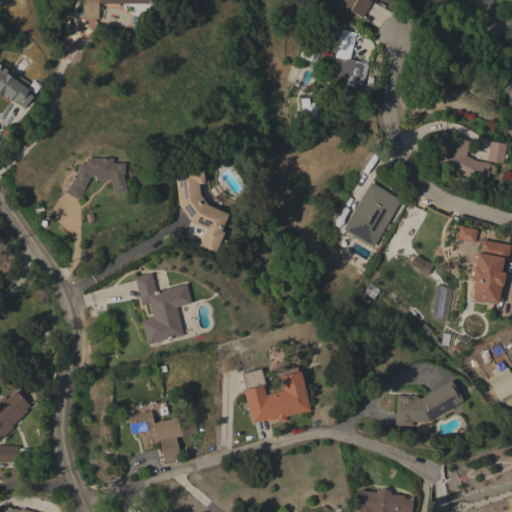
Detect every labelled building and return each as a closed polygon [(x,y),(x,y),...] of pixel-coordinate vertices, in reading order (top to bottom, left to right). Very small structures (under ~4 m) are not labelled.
[(150,0),(150,3),(98,3),(97,19),(82,18),(82,0),(150,0)] [(368,0),(370,1),(361,17),(349,10),(350,8),(336,1),(336,0),(368,0)] [(481,0),(492,0),(497,14),(487,17),(481,0)] [(314,63),(298,56),(317,13),(333,20),(314,63)] [(357,102),(348,99),(348,98),(332,94),(341,59),(333,57),(340,30),(355,34),(349,59),(366,63),(366,64),(367,65),(357,102)] [(30,83),(32,80),(40,85),(23,108),(15,102),(15,103),(10,100),(13,96),(12,96),(9,101),(1,95),(0,96),(0,65),(1,66),(6,69),(5,70),(7,71),(9,68),(30,83)] [(300,99),(308,98),(308,107),(316,106),(317,118),(301,120),(300,116),(302,116),(302,110),(301,110),(300,99)] [(456,136),(470,142),(464,155),(476,161),(489,163),(489,165),(497,166),(495,174),(488,172),(487,179),(474,177),(473,180),(447,169),(424,153),(434,138),(442,129),(451,137),(456,136)] [(353,133),(367,133),(367,142),(353,142),(353,133)] [(489,141),(505,143),(504,154),(507,154),(506,160),(503,159),(502,164),(486,161),(489,141)] [(75,174),(75,171),(77,171),(77,163),(85,163),(85,158),(112,158),(112,163),(124,163),(124,173),(122,173),(126,191),(114,195),(110,179),(107,179),(107,181),(94,181),(95,176),(88,176),(88,179),(83,188),(84,188),(77,200),(64,192),(73,178),(74,178),(77,174),(75,174)] [(174,171),(202,167),(204,183),(198,184),(199,194),(207,205),(227,214),(220,231),(223,232),(214,254),(198,247),(206,229),(191,222),(178,205),(174,171)] [(369,182),(400,200),(372,247),(342,229),(369,182)] [(455,239),(458,226),(475,229),(473,242),(455,239)] [(469,299),(473,280),(470,280),(475,252),(477,253),(480,240),(509,246),(506,262),(503,261),(501,272),(503,272),(501,285),(500,285),(496,304),(469,299)] [(430,265),(410,254),(404,263),(425,275),(430,265)] [(140,321),(153,317),(149,303),(141,305),(134,277),(151,273),(155,292),(186,284),(191,303),(176,307),(183,335),(168,339),(168,341),(163,342),(163,340),(147,344),(140,321)] [(451,289),(445,321),(443,320),(442,322),(435,319),(436,318),(430,315),(435,283),(451,289)] [(506,367),(511,377),(511,393),(498,401),(486,379),(506,367)] [(262,384),(259,369),(240,374),(243,388),(262,384)] [(310,411),(297,415),(296,413),(285,416),(286,421),(277,423),(276,418),(268,421),(268,419),(251,423),(248,410),(243,411),(241,405),(246,404),(243,390),(262,385),(265,395),(283,390),(279,377),(300,371),(310,411)] [(450,379),(462,400),(426,422),(412,421),(412,426),(393,425),(395,394),(417,395),(417,397),(420,397),(450,379)] [(28,406),(21,412),(23,414),(10,425),(12,427),(0,438),(0,398),(3,396),(5,399),(15,390),(28,406)] [(150,411),(153,423),(176,417),(178,423),(192,419),(195,432),(175,437),(180,458),(164,462),(160,445),(143,449),(141,438),(138,438),(137,436),(132,438),(126,416),(150,411)] [(0,445),(17,446),(16,462),(0,461),(0,445)] [(375,492),(375,490),(377,490),(383,488),(388,491),(390,491),(390,494),(412,496),(410,511),(357,511),(358,511),(355,510),(357,490),(375,492)]
